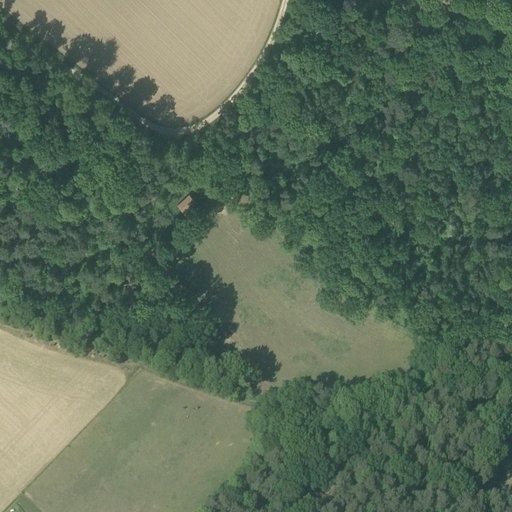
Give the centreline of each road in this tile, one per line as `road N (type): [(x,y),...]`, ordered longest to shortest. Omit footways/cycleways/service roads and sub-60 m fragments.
road 1 (track): [(511,387),(252,399),(149,362)]
road 2 (track): [(0,55),(69,68),(169,155)]
road 3 (track): [(169,155),(210,126),(266,58),(292,0)]
